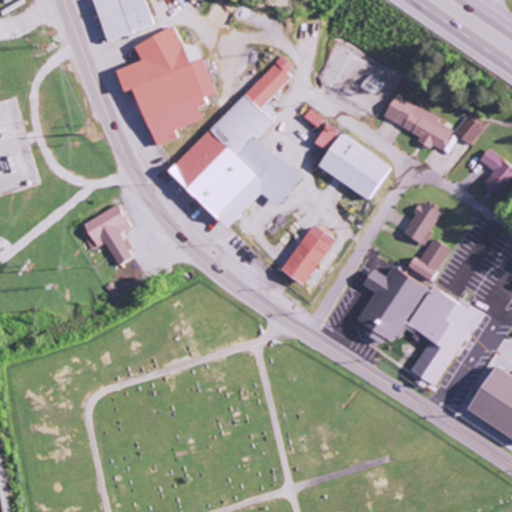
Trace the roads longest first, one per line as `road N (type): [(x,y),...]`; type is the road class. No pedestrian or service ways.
road 1 (secondary): [(511,467),(239,289),(181,238),(122,147),(61,0)]
road 2 (residential): [(418,162),(305,332)]
road 3 (residential): [(340,118),(511,226)]
